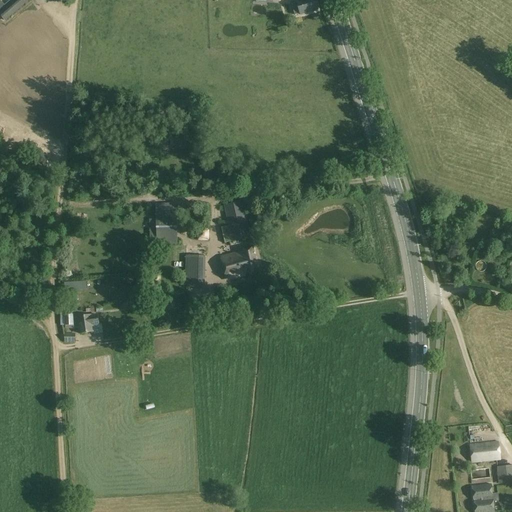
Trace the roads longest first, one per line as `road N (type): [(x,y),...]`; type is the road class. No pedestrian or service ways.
road 1 (unclassified): [(56,349),(420,292)]
road 2 (unclassified): [(74,0),(52,323)]
road 3 (secondary): [(420,292),(400,198),(336,0)]
road 4 (secondary): [(406,511),(420,292)]
road 5 (unclassified): [(511,451),(481,399),(438,290)]
road 6 (unclassified): [(56,349),(64,511)]
